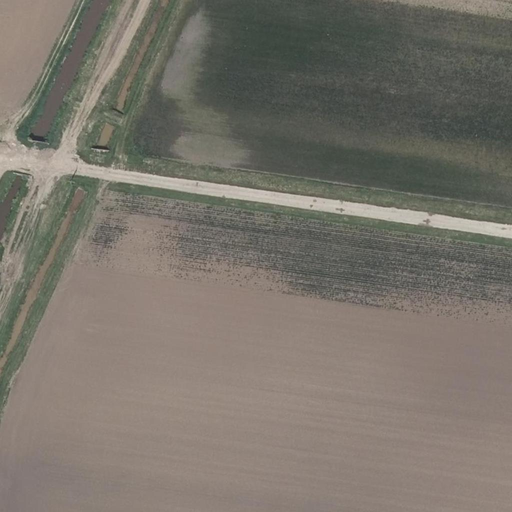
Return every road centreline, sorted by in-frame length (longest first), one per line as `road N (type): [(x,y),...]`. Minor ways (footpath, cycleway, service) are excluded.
road 1 (track): [(511,233),(0,159)]
road 2 (track): [(150,0),(92,120),(55,167)]
